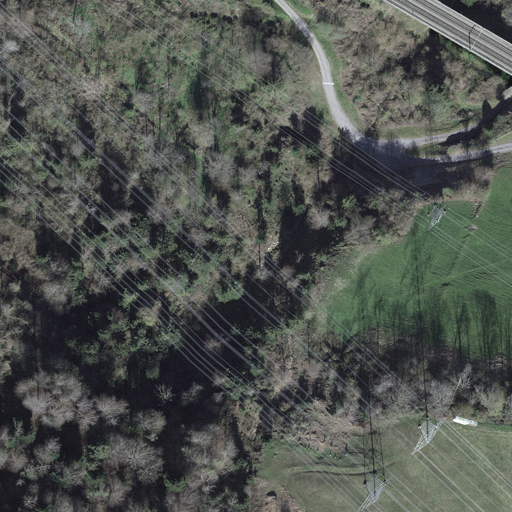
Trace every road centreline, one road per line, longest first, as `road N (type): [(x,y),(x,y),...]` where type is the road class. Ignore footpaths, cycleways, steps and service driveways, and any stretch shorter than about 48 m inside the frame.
road 1 (track): [(511,146),(425,164),(338,125),(304,24),(276,0)]
road 2 (track): [(393,153),(469,125),(511,95)]
